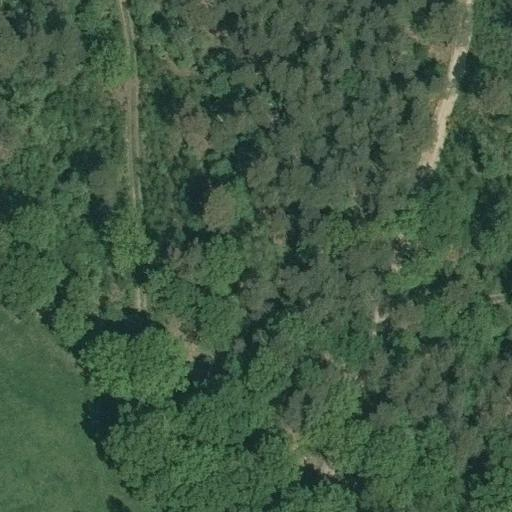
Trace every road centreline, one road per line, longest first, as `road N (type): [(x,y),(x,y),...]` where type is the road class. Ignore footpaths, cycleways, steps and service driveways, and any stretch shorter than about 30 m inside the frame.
road 1 (track): [(322,511),(438,94),(456,0)]
road 2 (track): [(144,324),(124,0)]
road 3 (track): [(188,511),(144,324)]
